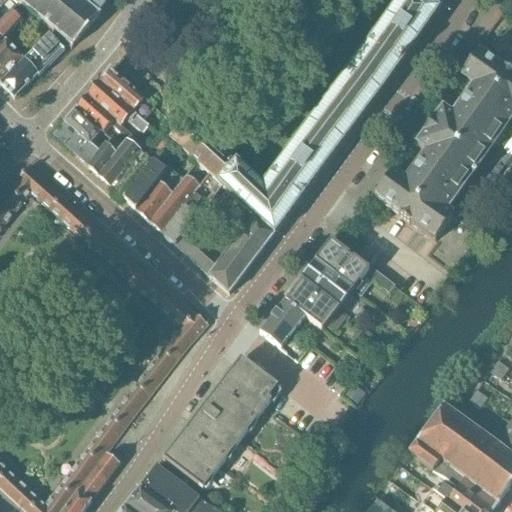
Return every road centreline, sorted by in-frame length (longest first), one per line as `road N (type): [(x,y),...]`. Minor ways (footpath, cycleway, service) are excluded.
road 1 (residential): [(232,330),(467,0)]
road 2 (residential): [(22,140),(232,330)]
road 3 (residential): [(101,511),(232,330)]
road 4 (residential): [(140,0),(22,140)]
